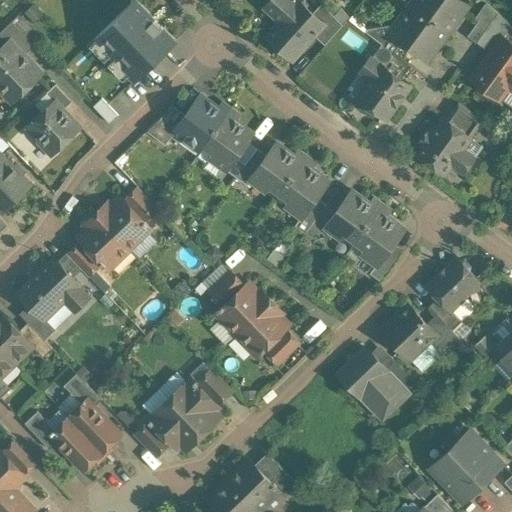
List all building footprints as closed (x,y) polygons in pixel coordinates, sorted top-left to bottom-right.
[(34,20),(42,12),(30,0),(22,9),(34,20)] [(136,0),(116,0),(81,32),(124,82),(172,40),(136,0)] [(297,0),(296,2),(294,0),(270,0),(264,7),(280,20),(266,36),(293,60),(314,35),(325,23),(312,12),(298,0),(297,0)] [(468,5),(460,0),(411,0),(410,3),(449,32),(468,5)] [(486,2),(479,12),(491,21),(492,21),(498,13),(486,2)] [(343,24),(322,3),(312,12),(325,23),(314,35),(325,45),(343,24)] [(449,32),(410,3),(394,25),(389,31),(402,41),(429,60),(449,32)] [(511,25),(498,13),(492,21),(491,21),(487,27),(501,36),(502,35),(503,36),(511,25)] [(34,44),(12,21),(0,32),(0,35),(6,42),(10,39),(24,54),(34,44)] [(394,25),(366,29),(365,31),(381,44),(394,53),(402,41),(389,31),(394,25)] [(501,36),(487,27),(476,42),(490,51),(501,36)] [(511,42),(503,36),(502,35),(501,36),(490,51),(470,78),(499,100),(509,87),(511,89),(511,42)] [(24,54),(10,39),(6,42),(0,48),(0,89),(12,102),(25,89),(23,86),(39,70),(24,54)] [(394,53),(381,44),(371,59),(378,64),(379,63),(401,78),(410,65),(394,53)] [(401,78),(379,63),(378,64),(369,77),(371,78),(357,97),(367,104),(366,106),(376,113),(377,111),(386,118),(410,86),(401,78)] [(72,101),(56,84),(46,93),(54,101),(55,101),(64,109),(72,101)] [(219,107),(208,99),(204,104),(197,99),(186,115),(174,131),(175,132),(200,150),(231,109),(223,103),(219,107)] [(54,101),(28,127),(40,140),(38,142),(51,155),(80,127),(64,109),(55,101),(54,101)] [(484,120),(459,102),(447,118),(472,136),(484,120)] [(173,106),(147,131),(166,144),(175,132),(174,131),(186,115),(173,106)] [(239,114),(231,109),(200,150),(227,169),(236,157),(250,137),(243,132),(246,127),(235,119),(239,114)] [(447,118),(443,116),(430,134),(427,132),(421,140),(424,143),(416,154),(444,175),(445,174),(443,173),(450,162),(464,173),(475,157),(463,149),(472,137),(472,136),(447,118)] [(280,152),(273,146),(267,154),(250,179),(251,180),(276,198),(306,156),(298,150),(295,155),(284,147),(280,152)] [(246,163),(236,177),(247,184),(251,180),(250,179),(267,154),(258,147),(246,163)] [(0,207),(3,210),(30,184),(0,152),(0,207)] [(314,162),(306,156),(276,198),(301,217),(302,217),(317,197),(326,185),(318,180),(322,175),(311,167),(314,162)] [(246,163),(236,157),(227,169),(236,177),(246,163)] [(163,213),(138,186),(124,199),(149,226),(163,213)] [(327,204),(315,219),(325,227),(346,198),(337,190),(327,204)] [(370,203),(359,195),(356,200),(349,194),(346,198),(325,227),(352,246),(382,204),(374,198),(370,203)] [(124,199),(121,197),(106,212),(102,208),(96,213),(129,247),(150,227),(149,226),(124,199)] [(317,197),(302,217),(301,217),(295,225),(306,233),(315,219),(327,204),(317,197)] [(390,210),(382,204),(352,246),(377,264),(378,265),(393,245),(401,232),(394,227),(398,223),(386,215),(390,210)] [(129,247),(96,213),(91,218),(95,222),(79,237),(82,240),(105,264),(108,268),(129,247)] [(105,264),(82,240),(68,253),(89,275),(101,263),(104,265),(105,264)] [(393,245),(378,265),(377,264),(370,273),(381,281),(402,252),(393,245)] [(89,275),(68,253),(59,262),(80,283),(89,275)] [(460,260),(457,256),(427,285),(438,297),(451,310),(451,309),(480,281),(469,269),(470,266),(464,259),(460,260)] [(54,257),(18,292),(30,304),(44,318),(45,318),(56,329),(78,307),(81,307),(86,302),(86,299),(89,297),(78,285),(80,284),(80,283),(59,262),(54,257)] [(231,271),(210,292),(219,301),(241,280),(231,271)] [(245,285),(241,280),(219,301),(222,305),(220,307),(221,308),(218,312),(238,333),(272,300),(267,294),(263,298),(248,282),(245,285)] [(451,310),(438,297),(429,305),(437,314),(452,329),(461,320),(451,309),(451,310)] [(272,300),(238,333),(258,354),(262,350),(263,351),(265,349),(268,353),(290,332),(286,328),(289,325),(273,309),(277,305),(272,300)] [(44,318),(30,304),(20,313),(28,322),(45,339),(56,329),(45,318),(44,318)] [(427,323),(409,304),(383,329),(423,370),(441,353),(429,340),(437,333),(427,323)] [(19,330),(0,309),(0,344),(16,361),(32,345),(33,344),(19,330)] [(452,329),(437,314),(427,323),(437,333),(429,340),(441,353),(443,354),(461,338),(452,329)] [(45,339),(28,322),(19,330),(33,344),(32,345),(43,357),(53,348),(45,339)] [(511,330),(496,345),(505,354),(511,346),(511,330)] [(290,332),(268,353),(278,363),(299,342),(290,332)] [(488,336),(477,345),(485,353),(495,344),(488,336)] [(0,376),(16,361),(0,344),(0,376)] [(383,363),(366,346),(338,372),(375,411),(388,399),(395,406),(410,392),(408,389),(383,363)] [(416,381),(391,355),(383,363),(408,389),(416,381)] [(232,391),(211,369),(198,382),(196,379),(194,381),(218,405),(232,391)] [(102,399),(77,373),(64,385),(82,403),(86,400),(93,407),(102,399)] [(10,388),(0,377),(0,396),(1,397),(10,388)] [(194,381),(192,378),(187,383),(186,381),(170,397),(203,432),(214,421),(208,415),(218,405),(194,381)] [(203,432),(170,397),(153,413),(155,414),(150,419),(171,441),(176,445),(186,436),(192,443),(203,432)] [(93,407),(86,400),(82,403),(69,416),(106,454),(110,450),(107,447),(120,435),(93,407)] [(55,429),(37,410),(25,423),(50,448),(58,440),(51,433),(55,429)] [(496,422),(489,415),(482,421),(489,429),(496,422)] [(106,454),(69,416),(55,429),(51,433),(58,440),(85,468),(98,456),(101,459),(106,454)] [(171,441),(150,419),(136,433),(157,455),(171,441)] [(450,448),(482,483),(502,464),(503,464),(503,463),(470,428),(469,429),(469,430),(450,448)] [(35,463),(14,441),(5,450),(6,451),(4,453),(22,473),(25,471),(26,472),(35,463)] [(482,483),(450,448),(431,467),(431,466),(430,467),(463,502),(464,501),(482,483)] [(0,450),(0,511),(33,511),(36,509),(14,487),(26,476),(22,473),(4,453),(0,450)] [(292,477),(268,452),(255,464),(280,490),(292,477)] [(255,464),(249,458),(228,478),(259,510),(280,490),(255,464)] [(407,485),(421,497),(430,486),(416,474),(407,485)] [(256,511),(259,510),(228,478),(207,498),(220,511),(256,511)] [(455,511),(456,511),(438,493),(424,507),(428,511),(455,511)] [(428,511),(424,507),(421,509),(414,502),(410,506),(407,503),(397,511),(428,511)]
